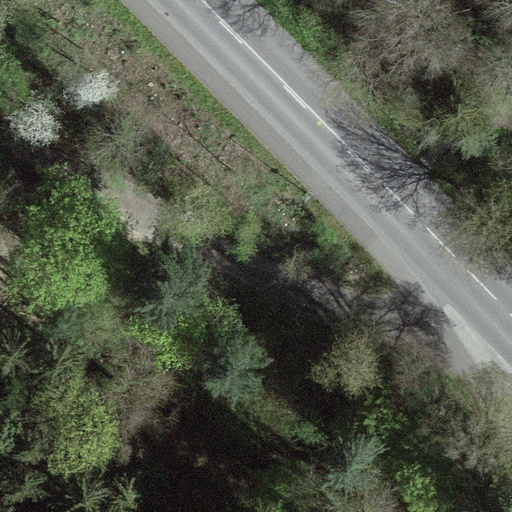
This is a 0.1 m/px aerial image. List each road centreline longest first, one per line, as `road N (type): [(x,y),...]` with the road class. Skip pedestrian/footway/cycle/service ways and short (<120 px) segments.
road 1 (track): [(0,143),(325,308),(479,282)]
road 2 (secondary): [(202,0),(511,315)]
